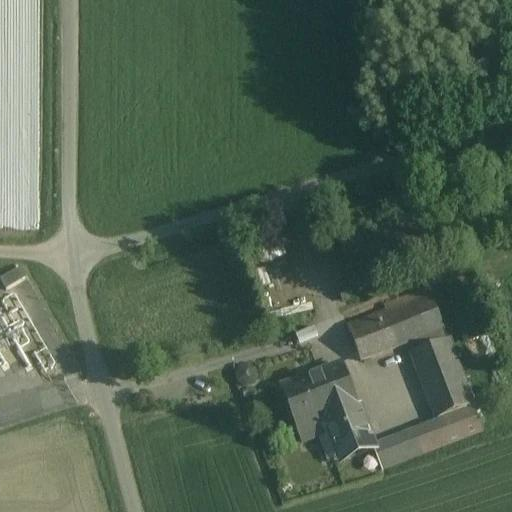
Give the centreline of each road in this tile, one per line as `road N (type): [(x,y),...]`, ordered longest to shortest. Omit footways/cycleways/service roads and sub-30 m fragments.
road 1 (unclassified): [(511,129),(74,257)]
road 2 (unclassified): [(74,257),(133,511)]
road 3 (unclassified): [(73,0),(74,257)]
